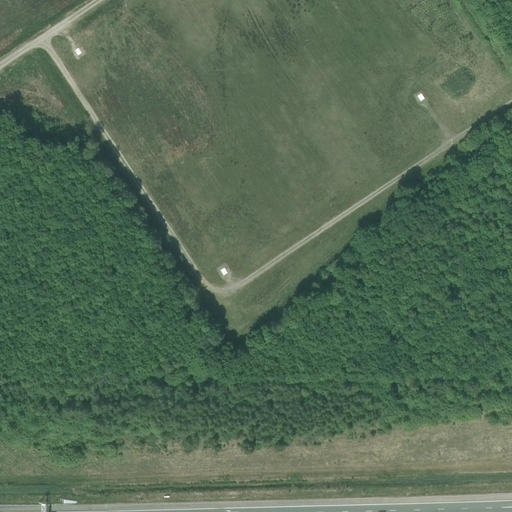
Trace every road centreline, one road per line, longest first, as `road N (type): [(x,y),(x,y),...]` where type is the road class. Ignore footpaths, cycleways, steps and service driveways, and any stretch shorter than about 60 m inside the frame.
road 1 (track): [(41,41),(202,285),(218,292),(511,102)]
road 2 (track): [(0,70),(103,0)]
